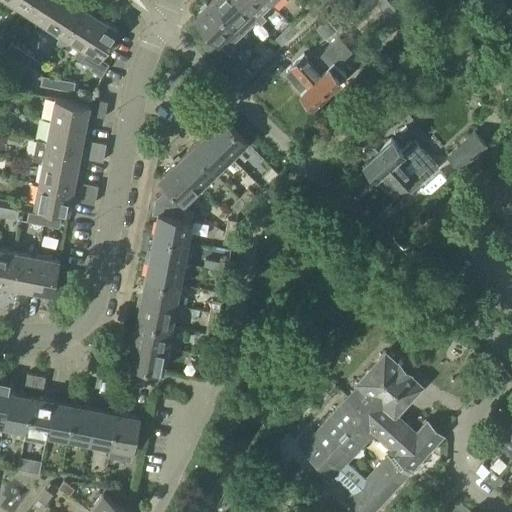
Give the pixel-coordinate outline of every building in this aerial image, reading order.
[(9,0),(26,11),(33,0),(9,0)] [(44,22),(58,0),(33,0),(26,11),(44,22)] [(63,34),(82,5),(74,0),(58,0),(44,22),(62,34),(63,34)] [(211,0),(210,2),(235,28),(241,35),(257,20),(254,17),(237,0),(211,0)] [(237,0),(254,17),(257,20),(260,24),(266,18),(262,14),(272,5),(267,0),(237,0)] [(320,11),(330,2),(327,0),(320,0),(314,5),(320,11)] [(405,0),(358,0),(367,9),(376,1),(396,24),(413,9),(405,0)] [(193,18),(222,48),(228,55),(235,48),(232,44),(241,35),(235,28),(210,2),(193,18)] [(81,45),(100,16),(82,5),(63,34),(62,34),(57,43),(65,48),(70,39),(81,45)] [(320,11),(314,5),(308,11),(314,17),(320,11)] [(118,28),(100,16),(81,45),(81,46),(76,54),(94,66),(93,68),(102,74),(109,64),(100,58),(119,28),(118,28)] [(292,26),(298,32),(307,24),(301,18),(292,26)] [(288,41),(298,32),(292,26),(282,35),(288,41)] [(286,71),(286,74),(296,85),(299,83),(304,88),(300,91),(313,104),(341,80),(345,78),(347,74),(338,64),(349,54),(337,41),(312,63),(304,54),(290,66),(291,67),(286,71)] [(20,59),(26,51),(12,42),(7,51),(20,59)] [(261,55),(267,61),(275,53),(269,47),(261,55)] [(20,59),(34,68),(39,60),(26,51),(20,59)] [(257,70),(267,61),(261,55),(251,64),(257,70)] [(58,88),(60,79),(44,75),(42,85),(58,88)] [(60,79),(58,88),(74,91),(76,82),(60,79)] [(511,90),(502,101),(511,109),(511,90)] [(51,120),(86,127),(90,104),(56,97),(51,120)] [(105,117),(108,101),(99,99),(96,115),(105,117)] [(207,132),(231,156),(247,141),(223,116),(207,132)] [(81,148),(86,127),(51,120),(47,141),(47,142),(81,148)] [(446,155),(459,170),(487,145),(474,130),(446,155)] [(216,172),(231,156),(207,132),(192,147),(216,172)] [(401,150),(391,138),(377,151),(373,147),(367,146),(363,150),(363,156),(366,160),(364,163),(376,177),(379,174),(384,179),(383,184),(390,192),(394,192),(400,188),(405,194),(437,166),(426,154),(423,157),(410,142),(401,150)] [(77,170),(81,148),(47,142),(47,141),(36,139),(32,160),(43,162),(43,164),(77,170)] [(89,150),(105,153),(106,144),(90,141),(89,150)] [(200,187),(216,172),(192,147),(176,162),(200,187)] [(103,162),(105,153),(89,150),(87,159),(103,162)] [(184,203),(185,202),(200,187),(176,162),(159,178),(167,186),(168,186),(184,203)] [(73,190),(77,170),(43,164),(39,184),(73,190)] [(261,175),(268,182),(277,172),(271,166),(261,175)] [(80,192),(96,195),(98,186),(82,183),(80,192)] [(69,212),(73,190),(39,184),(34,206),(69,212)] [(188,206),(185,202),(184,203),(168,186),(167,186),(155,198),(152,213),(157,214),(153,235),(188,242),(192,220),(186,219),(188,206)] [(248,188),(240,197),(241,198),(246,203),(255,195),(248,188)] [(94,204),(96,195),(80,192),(79,201),(94,204)] [(231,206),(237,212),(246,203),(241,198),(240,197),(231,206)] [(3,207),(1,216),(17,220),(19,210),(3,207)] [(44,225),(46,215),(30,212),(28,222),(44,225)] [(46,215),(44,225),(59,228),(61,218),(46,215)] [(227,219),(225,232),(226,232),(234,234),(236,220),(227,219)] [(223,244),(231,245),(234,234),(226,232),(225,232),(223,244)] [(184,263),(188,242),(153,235),(149,257),(184,263)] [(0,283),(10,285),(16,251),(0,248),(0,283)] [(31,290),(38,256),(16,251),(10,285),(31,290)] [(38,256),(31,290),(52,294),(59,260),(38,256)] [(180,285),(184,263),(149,257),(145,278),(180,285)] [(226,272),(227,272),(230,260),(221,258),(220,261),(219,270),(218,270),(226,272)] [(219,270),(220,261),(205,259),(203,267),(219,270)] [(216,282),(224,283),(226,272),(218,270),(216,282)] [(176,306),(180,285),(145,278),(141,299),(176,306)] [(172,327),(176,306),(141,299),(137,320),(172,327)] [(211,299),(209,312),(210,313),(218,314),(221,301),(211,299)] [(216,329),(219,314),(218,314),(210,313),(207,327),(216,329)] [(167,348),(172,327),(137,320),(133,341),(167,348)] [(163,370),(167,348),(133,341),(129,363),(163,370)] [(204,342),(201,355),(202,355),(210,357),(212,344),(204,342)] [(345,498),(360,511),(373,511),(442,436),(426,421),(415,432),(394,413),(419,387),(385,354),(359,382),(361,384),(302,448),(334,477),(351,492),(345,498)] [(199,367),(207,368),(210,357),(202,355),(201,355),(199,367)] [(34,388),(36,375),(27,373),(25,386),(34,388)] [(36,375),(34,388),(43,390),(46,377),(36,375)] [(11,391),(13,382),(0,379),(0,415),(5,416),(6,416),(11,391)] [(76,396),(79,383),(71,382),(68,395),(76,396)] [(79,383),(76,396),(85,398),(88,385),(79,383)] [(338,390),(334,386),(328,392),(333,396),(338,390)] [(119,405),(121,392),(113,390),(110,403),(119,405)] [(32,395),(11,391),(6,416),(5,416),(4,426),(26,430),(32,395)] [(121,392),(119,405),(128,407),(130,394),(121,392)] [(47,434),(53,399),(32,395),(26,430),(24,438),(45,442),(47,434)] [(68,438),(75,404),(53,399),(47,434),(68,438)] [(89,442),(96,408),(75,404),(68,438),(89,442)] [(110,447),(117,412),(96,408),(89,442),(110,447)] [(131,461),(139,416),(117,412),(110,447),(109,456),(131,461)] [(511,456),(511,423),(495,442),(511,456)] [(489,484),(497,475),(490,469),(482,478),(489,484)] [(497,475),(489,484),(496,490),(504,482),(497,475)] [(63,481),(58,487),(69,495),(74,488),(63,481)] [(45,489),(38,499),(45,504),(52,494),(45,489)] [(89,511),(90,511),(128,511),(103,493),(89,511)] [(30,509),(31,510),(34,511),(38,511),(45,504),(38,499),(30,509)] [(256,511),(237,500),(230,511),(256,511)]
